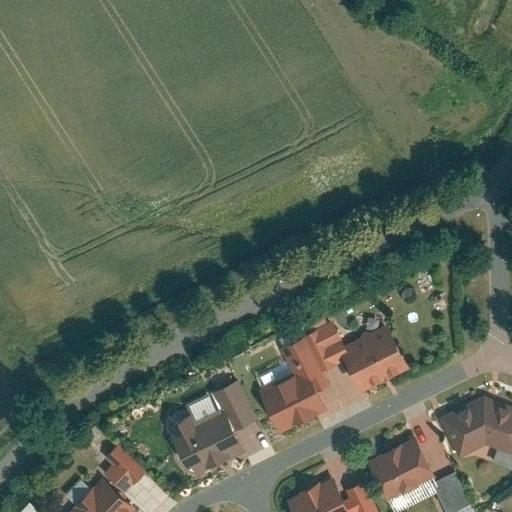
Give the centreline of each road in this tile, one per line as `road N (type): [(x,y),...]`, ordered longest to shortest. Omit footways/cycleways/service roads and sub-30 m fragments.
road 1 (residential): [(0,466),(163,353),(497,184)]
road 2 (residential): [(500,355),(245,476)]
road 3 (residential): [(500,355),(497,184)]
